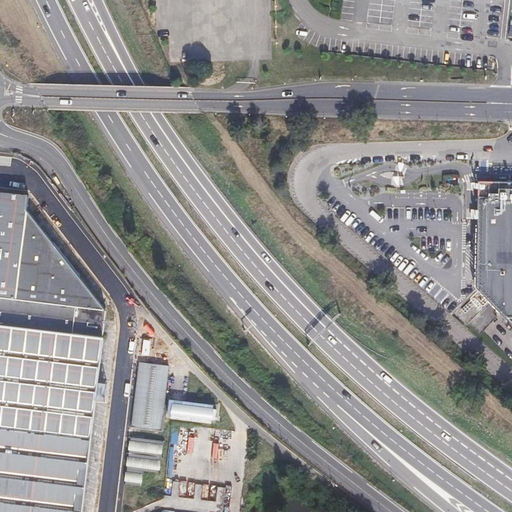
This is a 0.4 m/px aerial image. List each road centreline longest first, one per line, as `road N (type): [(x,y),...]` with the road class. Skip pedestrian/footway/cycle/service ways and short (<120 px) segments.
road 1 (trunk): [(422,420),(315,331),(229,236),(141,114),(77,0)]
road 2 (unclassified): [(9,137),(59,163),(146,289),(236,386),(391,511)]
road 3 (trunk): [(422,420),(239,225),(112,37),(97,0)]
road 4 (tertiary): [(511,94),(228,96),(35,91),(0,81)]
road 5 (tertiary): [(0,100),(511,112)]
road 6 (trunk): [(45,0),(148,177),(271,330)]
road 7 (trunk): [(271,330),(363,417),(488,511)]
road 8 (trunk): [(271,330),(336,410),(451,511)]
